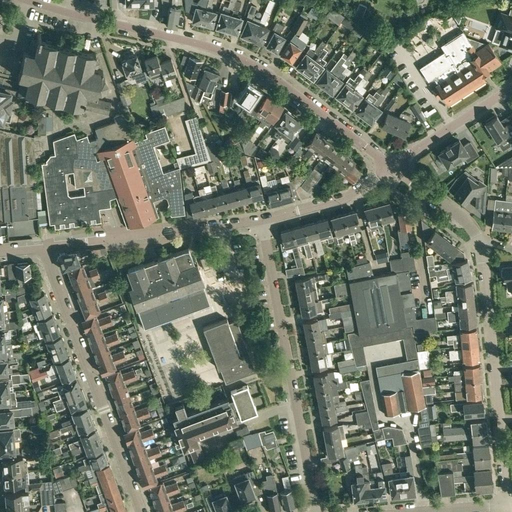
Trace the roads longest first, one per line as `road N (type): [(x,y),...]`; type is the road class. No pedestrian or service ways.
road 1 (residential): [(391,167),(238,58),(24,0)]
road 2 (residential): [(316,511),(257,222)]
road 3 (residential): [(141,511),(43,247)]
road 4 (residential): [(504,506),(481,243)]
road 5 (residential): [(257,222),(43,247)]
road 6 (residential): [(391,167),(334,201),(257,222)]
road 7 (residential): [(391,167),(511,87)]
